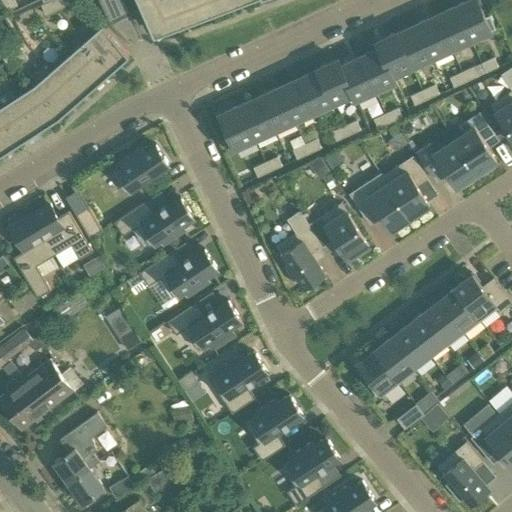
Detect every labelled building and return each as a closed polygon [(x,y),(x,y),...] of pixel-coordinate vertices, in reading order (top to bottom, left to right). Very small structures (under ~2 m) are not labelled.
[(17,3),(14,0),(2,0),(8,9),(17,3)] [(57,9),(53,0),(51,0),(41,5),(45,15),(57,9)] [(70,3),(67,0),(53,0),(57,9),(70,3)] [(138,0),(151,28),(154,27),(152,23),(161,19),(164,26),(179,20),(181,23),(180,23),(181,24),(183,23),(183,22),(182,19),(206,10),(208,13),(207,13),(208,14),(210,13),(210,12),(206,2),(210,0),(215,0),(218,5),(232,0),(233,0),(235,3),(234,3),(235,3),(237,2),(236,0),(138,0)] [(485,16),(477,0),(466,0),(455,5),(471,39),(496,28),(490,14),(485,16)] [(471,39),(455,5),(436,14),(451,48),(471,39)] [(36,19),(31,9),(19,15),(23,25),(36,19)] [(451,48),(436,14),(416,23),(432,57),(451,48)] [(432,57),(416,23),(397,32),(397,31),(396,31),(412,66),(432,57)] [(129,55),(102,24),(84,40),(111,70),(129,55)] [(412,66),(396,31),(376,40),(395,81),(396,80),(393,75),(412,66)] [(94,85),(111,70),(84,40),(67,55),(94,85)] [(395,81),(376,40),(375,41),(378,47),(360,56),(375,90),(395,81)] [(28,58),(20,47),(12,53),(19,64),(28,58)] [(19,64),(12,53),(3,59),(10,70),(19,64)] [(94,85),(67,55),(50,70),(77,100),(94,85)] [(375,90),(360,56),(341,64),(338,58),(337,58),(356,99),(375,90)] [(498,66),(494,57),(481,62),(486,72),(498,66)] [(356,99),(337,58),(317,67),(333,102),(352,94),(355,99),(356,99)] [(478,75),(474,66),(462,71),(466,81),(478,75)] [(333,102),(317,67),(316,68),(317,69),(298,77),(314,111),(333,102)] [(58,117),(77,100),(50,70),(36,82),(58,117)] [(466,81),(462,71),(450,77),(454,86),(466,81)] [(314,111),(298,77),(278,86),(294,120),(314,111)] [(58,117),(36,82),(34,84),(17,95),(39,129),(58,117)] [(439,93),(435,84),(422,89),(427,99),(439,93)] [(294,120),(278,86),(259,95),(274,129),(294,120)] [(427,99),(422,89),(410,95),(415,104),(427,99)] [(511,89),(491,103),(511,135),(511,89)] [(39,129),(17,95),(0,105),(0,110),(20,141),(39,129)] [(274,129),(259,95),(239,104),(255,138),(274,129)] [(255,138),(239,104),(219,114),(228,134),(224,136),(230,150),(255,138)] [(402,117),(398,107),(386,113),(390,122),(402,117)] [(20,141),(0,110),(0,152),(1,154),(20,141)] [(459,124),(465,132),(454,139),(476,173),(480,171),(482,174),(494,166),(492,163),(497,160),(483,140),(494,133),(480,111),(459,124)] [(390,122),(386,113),(373,118),(378,128),(390,122)] [(361,129),(356,120),(344,125),(348,135),(361,129)] [(348,135),(344,125),(332,131),(336,140),(348,135)] [(321,147),(317,138),(305,143),(309,153),(321,147)] [(476,173),(454,139),(436,151),(430,143),(418,152),(432,174),(443,166),(456,186),(461,183),(463,186),(475,178),(473,175),(476,173)] [(155,143),(144,150),(142,147),(121,160),(123,164),(111,171),(125,192),(168,163),(155,143)] [(309,153),(305,143),(292,149),(297,158),(309,153)] [(381,172),(380,172),(409,217),(413,215),(415,218),(427,210),(425,207),(429,204),(417,184),(427,177),(413,155),(383,174),(381,172)] [(282,165),(278,156),(265,161),(270,171),(282,165)] [(270,171),(265,161),(253,167),(258,176),(270,171)] [(409,217),(380,172),(349,193),(365,217),(376,210),(389,230),(394,227),(396,230),(408,222),(406,219),(409,217)] [(153,213),(145,201),(114,221),(123,234),(136,226),(149,245),(161,237),(164,240),(184,227),(182,223),(193,216),(179,196),(153,213)] [(80,258),(93,250),(69,210),(58,217),(50,203),(31,214),(30,213),(29,214),(54,254),(71,244),(80,258)] [(332,238),(345,257),(365,244),(338,203),(308,223),(323,244),(332,238)] [(100,226),(88,206),(76,213),(88,233),(100,226)] [(308,223),(300,210),(287,218),(296,232),(276,245),(288,263),(284,265),(293,279),(297,276),(303,287),(324,273),(311,253),(324,245),(323,245),(323,244),(308,223)] [(54,254),(29,214),(29,215),(11,226),(25,250),(14,257),(38,297),(51,289),(36,265),(54,254)] [(177,265),(168,252),(139,272),(148,285),(160,277),(173,297),(185,289),(188,292),(208,278),(206,275),(217,268),(203,247),(177,265)] [(84,263),(91,274),(106,265),(99,254),(84,263)] [(0,255),(0,269),(2,270),(9,264),(2,255),(1,255),(0,255)] [(511,300),(493,277),(482,285),(472,273),(454,287),(480,320),(497,307),(501,312),(511,302),(511,300)] [(480,320),(454,287),(454,288),(439,300),(464,332),(480,320)] [(204,314),(196,301),(167,320),(176,334),(184,328),(197,348),(209,340),(211,343),(232,329),(230,326),(241,319),(227,298),(204,314)] [(439,300),(423,312),(448,345),(464,332),(439,300)] [(107,315),(128,349),(141,340),(120,307),(107,315)] [(423,312),(406,325),(429,354),(444,342),(447,345),(448,345),(423,312)] [(406,325),(390,337),(413,366),(429,354),(406,325)] [(35,350),(44,344),(37,335),(32,338),(25,329),(1,348),(10,358),(30,343),(35,350)] [(390,337),(374,349),(400,382),(397,378),(413,366),(390,337)] [(488,343),(478,351),(484,359),(494,352),(488,343)] [(400,382),(374,349),(357,362),(371,380),(367,382),(376,394),(381,390),(384,394),(400,382)] [(220,368),(222,371),(210,379),(232,412),(254,397),(246,385),(267,371),(254,350),(243,357),(241,354),(220,368)] [(473,368),(483,360),(477,351),(466,360),(473,368)] [(15,386),(10,380),(6,383),(7,387),(9,390),(0,396),(0,397),(11,412),(62,373),(51,358),(15,386)] [(11,359),(2,366),(12,379),(20,372),(11,359)] [(62,373),(11,412),(23,427),(74,389),(82,383),(69,367),(62,373)] [(453,369),(445,375),(452,384),(460,378),(453,369)] [(185,390),(198,382),(192,372),(179,381),(185,390)] [(445,389),(452,384),(445,375),(443,373),(437,378),(445,389)] [(511,381),(493,398),(502,409),(511,399),(511,381)] [(276,399),(256,413),(259,417),(252,420),(265,440),(253,448),(261,459),(283,445),(276,434),(303,416),(289,396),(279,403),(276,399)] [(431,406),(424,396),(416,402),(424,412),(431,406)] [(511,401),(499,412),(511,427),(511,401)] [(437,402),(431,408),(443,421),(449,416),(437,402)] [(416,403),(397,418),(404,428),(423,413),(416,403)] [(190,404),(179,406),(182,421),(194,419),(191,404),(190,404)] [(69,483),(90,468),(90,467),(99,460),(93,451),(97,449),(94,440),(92,437),(109,426),(99,412),(61,438),(71,451),(55,462),(69,483)] [(471,436),(488,456),(498,448),(511,464),(511,427),(499,412),(471,436)] [(316,473),(340,457),(326,437),(315,444),(313,441),(292,454),(294,458),(282,466),(295,485),(287,491),(296,504),(325,485),(316,473)] [(485,490),(489,487),(474,469),(483,461),(466,440),(437,465),(450,480),(445,483),(459,500),(464,496),(470,503),(474,500),(476,503),(487,493),(485,490)] [(149,464),(131,475),(136,484),(154,472),(149,464)] [(147,478),(149,482),(154,491),(179,476),(172,464),(147,478)] [(104,488),(90,468),(69,483),(83,503),(104,488)] [(109,486),(110,488),(115,497),(134,486),(128,475),(109,486)] [(362,480),(351,487),(349,484),(328,498),(331,501),(316,510),(317,511),(358,511),(376,501),(362,480)] [(149,511),(140,498),(120,511),(149,511)]
